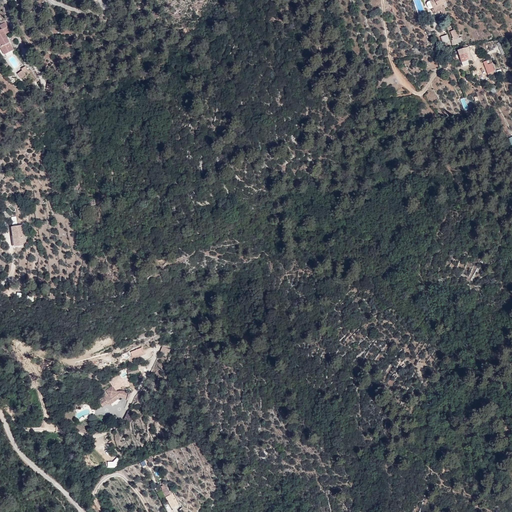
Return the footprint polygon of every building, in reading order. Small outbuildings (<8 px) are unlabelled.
[(0,46),(5,55),(14,50),(6,35),(11,32),(6,23),(0,26),(2,29),(0,30),(0,46)] [(456,28),(449,30),(455,44),(462,41),(456,28)] [(441,36),(443,42),(450,40),(448,33),(441,36)] [(463,54),(456,56),(459,63),(466,62),(463,54)] [(26,76),(24,73),(23,70),(17,74),(21,80),(26,76)] [(465,109),(475,107),(472,95),(462,98),(465,109)] [(395,214),(399,219),(404,214),(399,210),(395,214)] [(10,227),(13,248),(25,246),(22,226),(10,227)] [(145,349),(133,355),(137,361),(148,355),(145,349)] [(105,398),(99,402),(103,407),(109,403),(110,405),(121,398),(126,399),(128,392),(124,391),(118,391),(114,385),(106,391),(108,393),(103,396),(105,398)]
